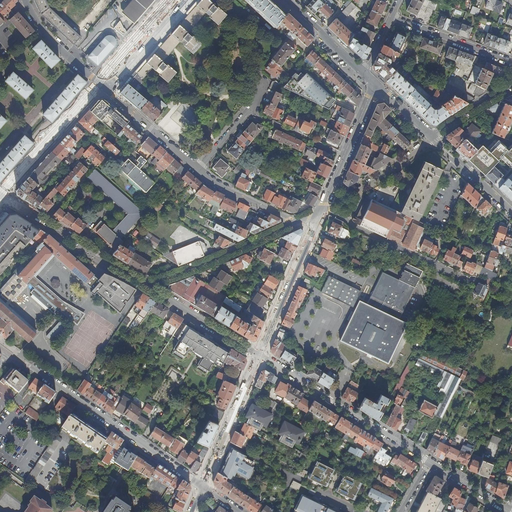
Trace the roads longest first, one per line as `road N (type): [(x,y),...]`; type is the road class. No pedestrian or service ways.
road 1 (residential): [(199,484),(6,353)]
road 2 (residential): [(258,354),(430,462)]
road 3 (residential): [(1,197),(145,285)]
road 4 (residential): [(322,207),(472,283)]
road 5 (residential): [(294,222),(145,285)]
road 6 (tertiary): [(199,484),(258,354)]
road 7 (tertiary): [(258,354),(314,227)]
road 8 (residential): [(145,285),(258,354)]
road 9 (residential): [(511,62),(390,16)]
road 10 (residential): [(196,170),(102,88)]
road 11 (tertiary): [(186,0),(102,88)]
